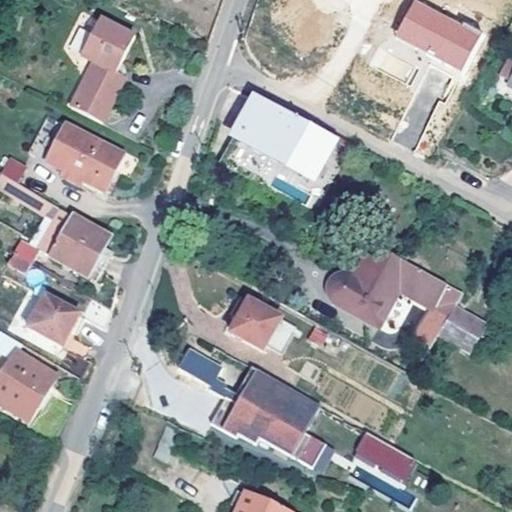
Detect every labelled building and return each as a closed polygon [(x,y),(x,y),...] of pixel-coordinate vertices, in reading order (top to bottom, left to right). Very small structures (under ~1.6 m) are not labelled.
[(402,0),(439,22),(452,0),(402,0)] [(67,108),(101,125),(125,77),(115,71),(137,26),(100,8),(79,53),(90,59),(67,108)] [(321,135),(256,99),(255,99),(232,141),(298,176),(321,135)] [(49,121),(31,158),(67,176),(63,184),(80,192),(84,184),(105,194),(123,158),(49,121)] [(334,142),(321,135),(298,176),(311,184),(334,142)] [(2,179),(0,183),(0,195),(44,222),(52,209),(2,179)] [(44,261),(51,264),(74,222),(67,219),(44,261)] [(74,222),(51,264),(87,284),(93,274),(101,277),(113,256),(104,252),(109,241),(74,222)] [(15,260),(32,270),(39,257),(23,247),(15,260)] [(435,312),(448,288),(403,264),(373,248),(356,280),(352,279),(348,278),(344,280),(340,281),(337,284),(335,286),(333,290),(332,295),(332,299),(333,303),(335,307),(339,310),(379,332),(399,294),(435,312)] [(26,280),(32,270),(15,260),(9,271),(26,280)] [(238,323),(249,304),(242,301),(232,320),(238,323)] [(45,302),(28,335),(61,352),(77,319),(45,302)] [(230,337),(261,355),(264,348),(280,321),(249,304),(238,323),(230,337)] [(91,306),(83,321),(100,330),(108,315),(91,306)] [(456,312),(441,337),(468,353),(483,327),(456,312)] [(280,321),(264,348),(279,357),(294,330),(280,321)] [(329,334),(316,326),(309,340),(322,347),(329,334)] [(0,337),(0,354),(12,362),(16,355),(19,350),(0,337)] [(188,347),(177,367),(210,385),(221,365),(188,347)] [(57,381),(16,355),(12,362),(0,381),(0,411),(50,442),(62,422),(41,409),(57,381)] [(322,409),(252,370),(236,399),(241,401),(237,407),(226,401),(211,428),(237,442),(239,439),(257,449),(260,443),(300,465),(313,441),(306,437),(322,409)] [(365,431),(352,454),(404,484),(418,461),(365,431)] [(228,511),(238,511),(245,498),(236,495),(228,511)] [(274,511),(245,498),(238,511),(274,511)]
